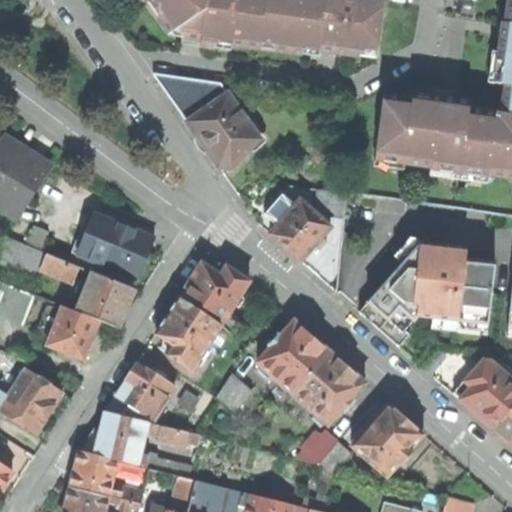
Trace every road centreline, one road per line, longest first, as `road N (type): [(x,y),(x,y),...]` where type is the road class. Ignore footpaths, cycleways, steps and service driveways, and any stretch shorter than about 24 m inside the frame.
road 1 (residential): [(201,222),(224,233),(511,484)]
road 2 (residential): [(18,511),(201,222)]
road 3 (residential): [(72,0),(192,164),(201,222)]
road 4 (residential): [(0,78),(201,222)]
